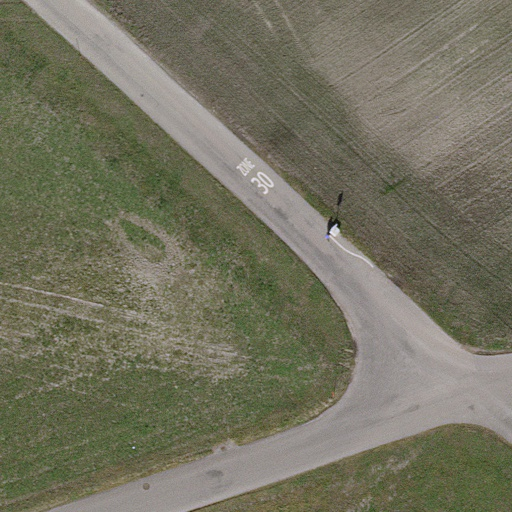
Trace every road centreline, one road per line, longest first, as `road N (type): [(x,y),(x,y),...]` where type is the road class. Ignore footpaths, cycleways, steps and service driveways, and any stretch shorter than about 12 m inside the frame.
road 1 (residential): [(41,0),(471,390)]
road 2 (unclassified): [(471,390),(107,511)]
